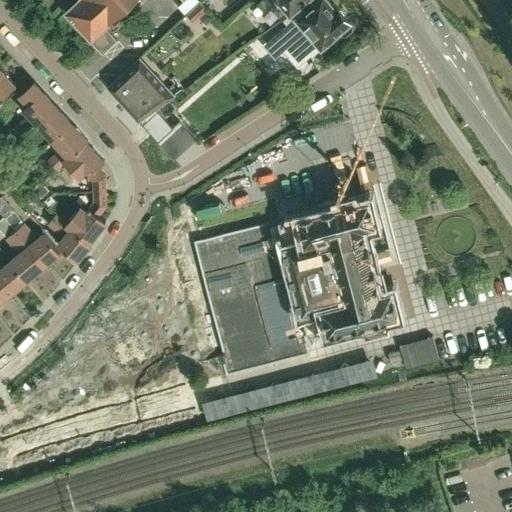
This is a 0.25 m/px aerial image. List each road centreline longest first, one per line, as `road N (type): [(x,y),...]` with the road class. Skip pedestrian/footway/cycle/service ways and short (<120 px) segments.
road 1 (unclassified): [(142,187),(182,176),(416,32)]
road 2 (residential): [(0,379),(78,303),(138,211),(142,187)]
road 3 (residential): [(142,187),(127,145),(0,7)]
road 4 (secondary): [(416,32),(511,159)]
road 5 (secondary): [(511,152),(434,20)]
